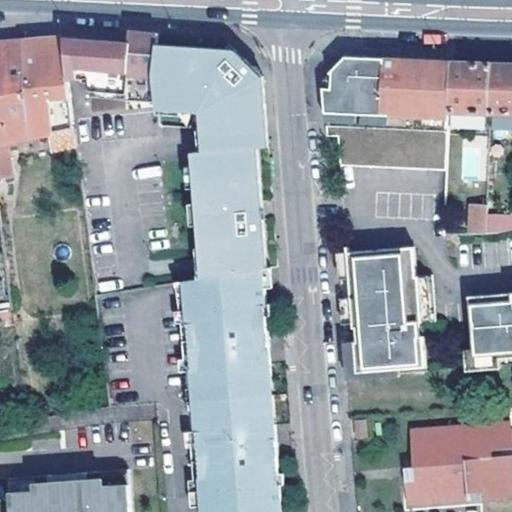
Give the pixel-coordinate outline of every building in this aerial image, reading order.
[(130,42),(128,96),(157,99),(154,76),(159,44),(160,34),(131,32),(130,42)] [(70,82),(91,83),(90,96),(128,98),(128,96),(130,42),(74,40),(63,39),(45,41),(23,43),(35,139),(75,130),(70,82)] [(0,45),(0,147),(9,145),(24,141),(35,139),(23,43),(1,45),(0,45)] [(154,76),(157,99),(158,105),(208,109),(209,133),(258,130),(269,130),(266,80),(237,56),(226,54),(159,44),(154,76)] [(341,137),(343,166),(450,167),(451,110),(452,64),(452,63),(393,59),(346,56),(334,70),(335,89),(327,89),(330,137),(341,137)] [(452,64),(451,110),(493,112),(494,65),(470,64),(452,64)] [(511,112),(511,65),(505,65),(494,65),(493,112),(511,112)] [(27,159),(78,148),(75,130),(35,139),(24,141),(27,159)] [(258,130),(209,133),(210,153),(260,150),(258,130)] [(0,147),(0,159),(11,158),(9,145),(0,147)] [(210,153),(196,154),(196,167),(198,190),(199,205),(200,227),(201,249),(203,283),(263,273),(267,273),(263,204),(260,150),(210,153)] [(0,183),(13,180),(11,158),(0,159),(0,183)] [(196,167),(187,168),(188,190),(198,190),(196,167)] [(199,205),(190,206),(190,228),(200,227),(199,205)] [(492,237),(492,206),(478,205),(477,237),(492,237)] [(415,250),(348,254),(350,280),(351,300),(353,326),(354,344),(356,375),(398,372),(426,370),(424,339),(420,339),(419,325),(419,319),(435,318),(433,278),(417,279),(415,250)] [(348,254),(337,254),(339,281),(350,280),(348,254)] [(197,284),(183,286),(198,511),(272,511),(271,497),(278,496),(274,428),(268,428),(265,368),(269,368),(269,360),(263,273),(203,283),(197,284)] [(511,298),(470,301),(474,365),(500,363),(511,362),(511,298)] [(351,300),(340,301),(342,327),(353,326),(351,300)] [(354,344),(343,345),(345,381),(398,377),(398,372),(356,375),(354,344)] [(500,371),(500,363),(474,365),(475,373),(500,371)] [(363,417),(352,418),(353,435),(364,435),(363,417)] [(507,421),(406,428),(408,466),(409,479),(401,480),(403,505),(465,500),(464,492),(477,492),(477,499),(511,497),(511,495),(509,456),(487,457),(486,451),(511,448),(511,429),(509,430),(507,421)] [(408,466),(400,467),(401,480),(409,479),(408,466)] [(131,511),(128,470),(8,479),(10,511),(131,511)] [(279,511),(278,496),(271,497),(272,511),(279,511)]
